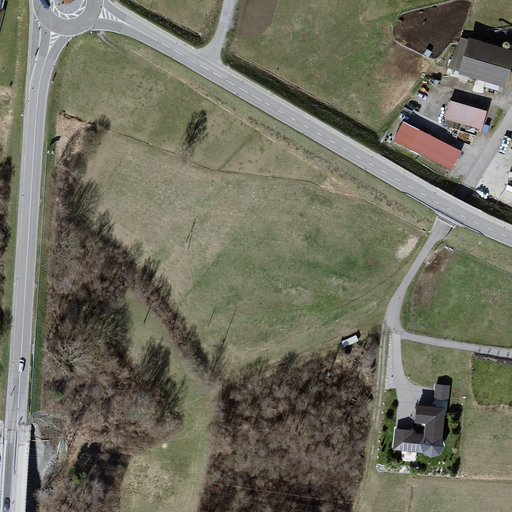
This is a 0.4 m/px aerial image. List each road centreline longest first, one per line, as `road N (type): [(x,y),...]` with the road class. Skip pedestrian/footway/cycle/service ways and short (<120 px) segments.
road 1 (tertiary): [(11,511),(36,115),(56,24)]
road 2 (unclassified): [(511,237),(100,8)]
road 3 (track): [(387,322),(353,511)]
road 4 (track): [(388,317),(366,336),(225,384)]
